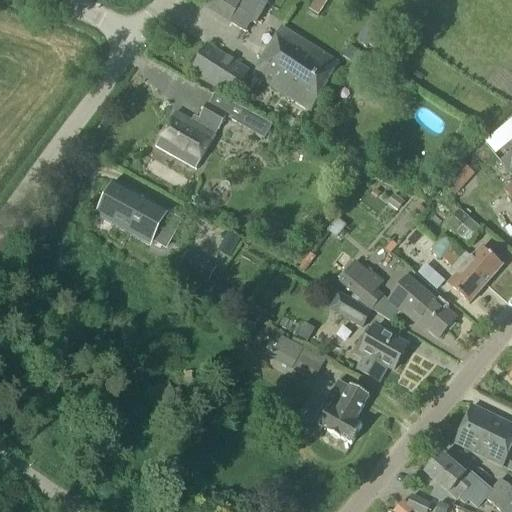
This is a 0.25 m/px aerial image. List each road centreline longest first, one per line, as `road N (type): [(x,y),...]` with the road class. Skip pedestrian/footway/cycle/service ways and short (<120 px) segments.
road 1 (residential): [(354,511),(511,325)]
road 2 (unclassified): [(0,223),(135,39)]
